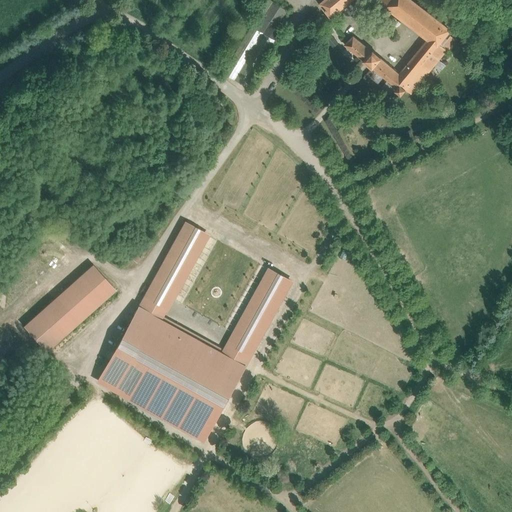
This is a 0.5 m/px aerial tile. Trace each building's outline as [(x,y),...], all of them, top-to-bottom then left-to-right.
[(323,0),(320,2),(331,16),(350,0),(323,0)] [(450,31),(410,0),(378,0),(377,1),(428,40),(439,44),(448,34),(450,31)] [(287,10),(274,2),(264,16),(278,25),(287,10)] [(262,17),(258,15),(224,73),(247,87),(283,28),(278,25),(264,16),(263,15),(262,17)] [(329,33),(323,39),(332,49),(339,43),(329,33)] [(439,44),(447,50),(455,40),(448,34),(439,44)] [(374,53),(354,36),(345,45),(366,62),(374,53)] [(428,40),(404,69),(420,82),(434,66),(439,60),(447,50),(439,44),(428,40)] [(376,55),(374,53),(366,62),(368,64),(371,66),(379,58),(376,55)] [(404,69),(399,75),(379,58),(371,66),(397,88),(395,90),(401,95),(405,90),(411,94),(420,82),(404,69)] [(439,60),(434,66),(440,71),(445,65),(439,60)] [(139,308),(161,320),(207,235),(185,223),(139,308)] [(93,266),(25,326),(46,350),(114,290),(93,266)] [(223,354),(245,366),(291,282),(269,269),(223,354)] [(207,434),(245,366),(223,354),(161,320),(139,308),(101,376),(207,434)] [(207,434),(101,376),(97,383),(203,441),(207,434)]
